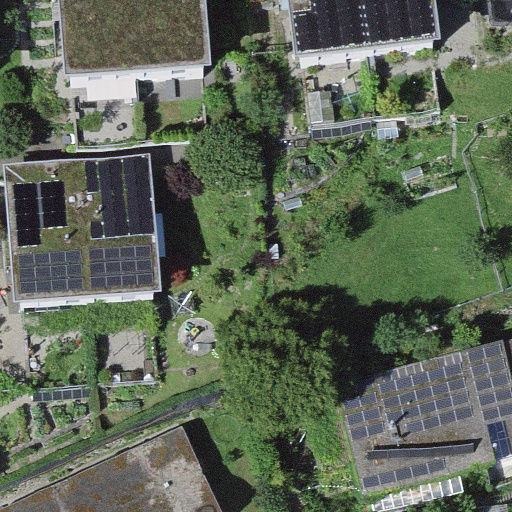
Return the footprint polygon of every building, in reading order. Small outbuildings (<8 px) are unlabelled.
[(210,0),(66,0),(75,97),(218,84),(210,0)] [(439,0),(296,0),(307,74),(447,54),(439,0)] [(154,164),(9,177),(23,324),(167,311),(154,164)] [(511,344),(368,377),(397,503),(511,476),(511,344)] [(228,511),(187,424),(0,511),(228,511)]
